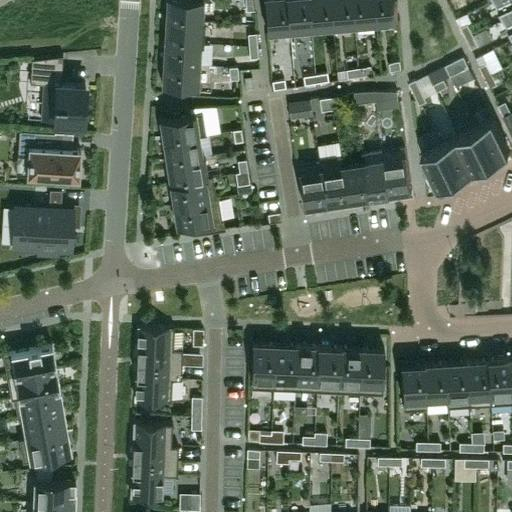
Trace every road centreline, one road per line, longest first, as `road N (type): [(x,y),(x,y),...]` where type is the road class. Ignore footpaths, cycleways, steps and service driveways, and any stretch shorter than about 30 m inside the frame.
road 1 (residential): [(432,242),(414,235),(109,286)]
road 2 (residential): [(109,286),(127,0)]
road 3 (residential): [(432,242),(432,330),(511,329)]
